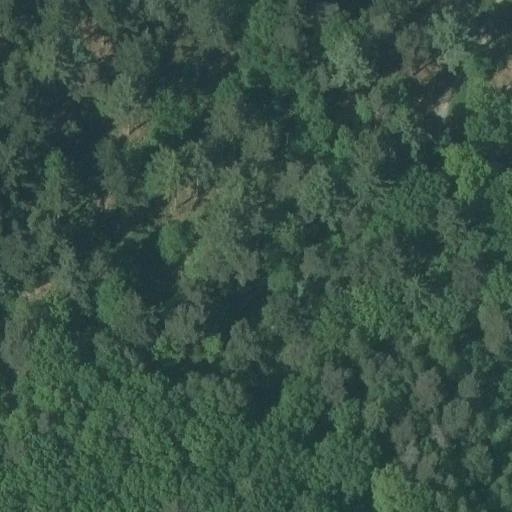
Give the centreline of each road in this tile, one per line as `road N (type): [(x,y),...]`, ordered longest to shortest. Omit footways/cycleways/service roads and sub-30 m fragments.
road 1 (track): [(511,4),(277,448)]
road 2 (track): [(0,336),(277,448)]
road 3 (track): [(277,448),(333,467),(391,511)]
